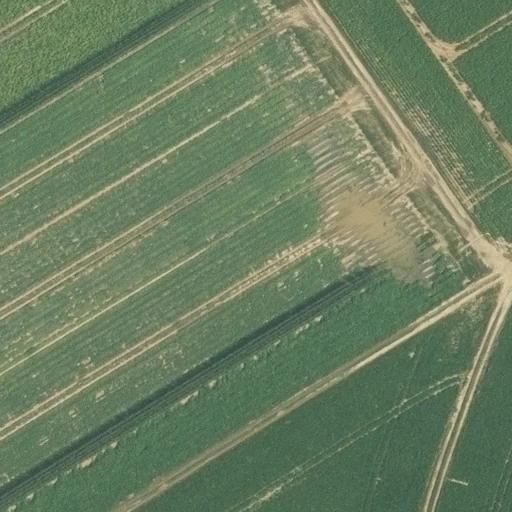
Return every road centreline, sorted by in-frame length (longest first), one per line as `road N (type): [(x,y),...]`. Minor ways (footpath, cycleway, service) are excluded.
road 1 (track): [(511,271),(118,511)]
road 2 (track): [(511,266),(488,253),(309,0)]
road 3 (track): [(511,288),(428,511)]
